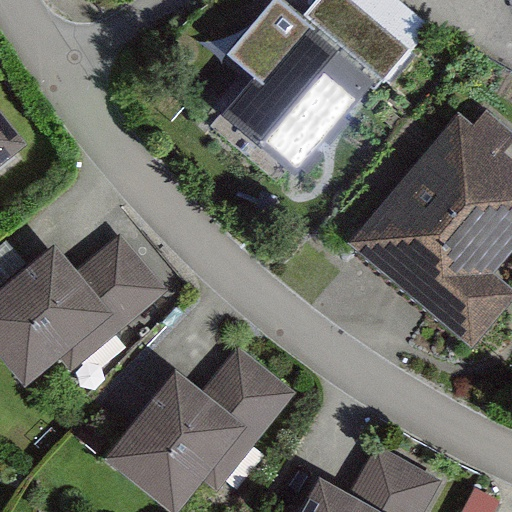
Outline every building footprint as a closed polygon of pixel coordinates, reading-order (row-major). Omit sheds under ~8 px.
[(432,32),(393,0),(322,0),(305,21),(385,88),(432,32)] [(230,64),(258,88),(225,127),(294,185),(373,91),(315,43),(317,40),(278,7),(230,64)] [(475,131),(457,117),(346,251),(473,355),(511,308),(511,293),(497,281),(511,262),(511,165),(503,158),(511,147),(511,135),(488,115),(475,131)] [(0,176),(29,154),(0,117),(0,176)] [(75,277),(57,256),(0,303),(0,366),(27,398),(64,368),(72,377),(169,297),(121,239),(75,277)] [(201,403),(176,382),(105,471),(156,511),(190,511),(208,490),(218,498),(297,400),(240,354),(201,403)] [(348,504),(320,489),(307,511),(433,511),(448,486),(378,449),(348,504)] [(498,511),(505,497),(477,484),(464,511),(498,511)]
